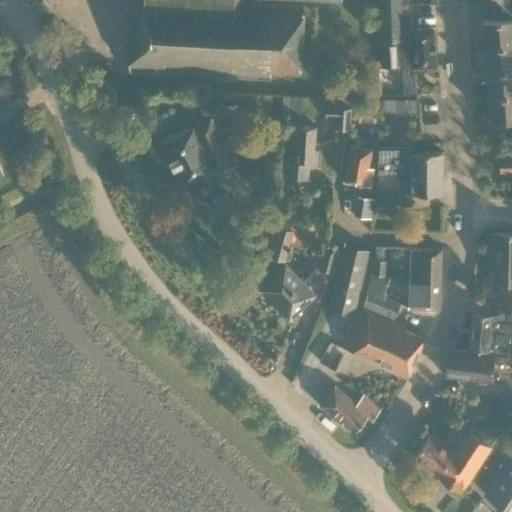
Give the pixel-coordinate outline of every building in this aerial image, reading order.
[(136,0),(136,13),(133,13),(129,70),(271,78),(271,70),(300,71),(304,4),(269,2),(269,0),(136,0)] [(380,0),(381,17),(410,16),(410,3),(400,3),(400,0),(380,0)] [(379,17),(381,44),(382,64),(400,63),(400,68),(408,67),(436,65),(434,26),(411,28),(410,16),(381,17),(379,17)] [(485,46),(511,43),(511,17),(482,20),(485,46)] [(486,70),(511,68),(511,43),(485,46),(486,70)] [(80,62),(82,71),(121,65),(120,55),(80,62)] [(415,73),(409,73),(408,67),(400,68),(402,94),(416,93),(415,73)] [(511,68),(486,70),(488,95),(511,93),(511,68)] [(269,93),(243,91),(242,109),(268,111),(269,93)] [(511,93),(488,95),(490,120),(511,118),(511,93)] [(305,108),(305,94),(290,95),(290,109),(305,108)] [(335,127),(350,128),(352,107),(353,107),(354,97),(327,95),(325,116),(336,117),(335,127)] [(395,112),(396,97),(381,97),(381,111),(395,112)] [(376,122),(377,108),(360,107),(359,120),(376,122)] [(175,166),(183,181),(183,182),(185,182),(196,176),(207,199),(225,190),(215,170),(232,162),(211,118),(164,140),(163,141),(164,142),(172,158),(170,158),(174,166),(175,166)] [(284,163),(284,170),(284,176),(308,178),(310,165),(318,166),(319,149),(315,149),(317,127),(317,126),(288,124),(287,137),(290,137),(289,163),(284,163)] [(399,171),(399,177),(411,177),(411,172),(443,172),(443,151),(414,151),(414,144),(389,144),(389,145),(379,145),(378,171),(399,171)] [(345,180),(370,186),(373,167),(368,166),(372,149),(352,145),(345,180)] [(511,152),(499,153),(500,173),(511,172),(511,152)] [(411,172),(411,177),(399,177),(399,192),(443,192),(443,172),(411,172)] [(355,215),(371,217),(374,197),(358,195),(355,215)] [(376,212),(397,213),(397,195),(377,195),(376,212)] [(272,240),(273,242),(276,243),(273,254),(273,258),(254,276),(277,299),(274,302),(289,317),(310,297),(319,301),(328,278),(316,266),(302,280),(284,261),(284,258),(287,259),(291,246),(287,245),(291,230),(278,226),(276,226),(274,227),(271,238),(272,240)] [(501,308),(511,308),(511,231),(495,231),(494,273),(502,274),(501,308)] [(346,243),(329,307),(353,313),(370,249),(346,243)] [(412,247),(411,274),(441,275),(442,247),(412,247)] [(375,258),(374,272),(374,273),(385,274),(385,273),(386,259),(375,258)] [(385,274),(374,273),(374,272),(371,271),(368,288),(367,288),(364,304),(393,316),(399,302),(384,295),(388,274),(385,273),(385,274)] [(441,275),(411,274),(409,306),(439,306),(439,302),(440,302),(441,275)] [(404,328),(406,325),(362,307),(358,316),(356,315),(343,345),(409,374),(425,336),(404,328)] [(469,347),(507,352),(510,329),(491,326),(493,314),(473,312),(469,347)] [(477,378),(479,380),(486,381),(488,379),(491,380),(495,353),(455,348),(450,347),(445,374),(477,378)] [(357,401),(335,384),(320,404),(342,422),(344,419),(356,429),(367,415),(372,419),(382,406),(364,393),(357,401)] [(472,474),(489,486),(511,451),(511,444),(498,435),(491,445),(457,422),(443,441),(429,432),(413,457),(438,473),(437,474),(461,490),(472,474)] [(511,451),(489,486),(485,492),(511,510),(511,451)]
